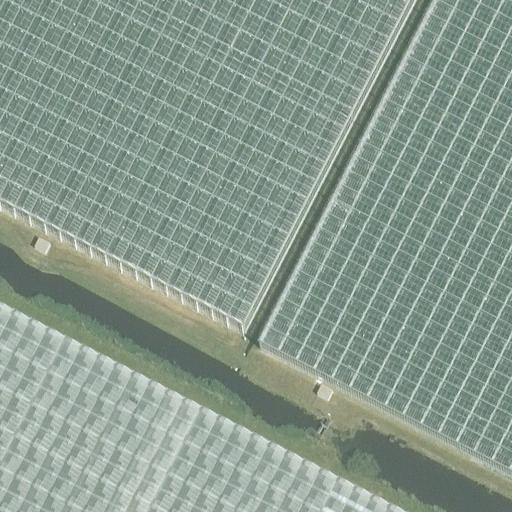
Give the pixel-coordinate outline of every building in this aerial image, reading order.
[(0,0),(0,211),(240,335),(412,0),(0,0)] [(511,0),(438,0),(258,351),(511,481),(511,0)] [(38,242),(34,251),(43,255),(47,246),(38,242)] [(0,474),(66,348),(0,313),(0,474)] [(384,511),(66,348),(0,474),(0,511),(384,511)] [(317,397),(325,402),(330,393),(321,389),(317,397)]
